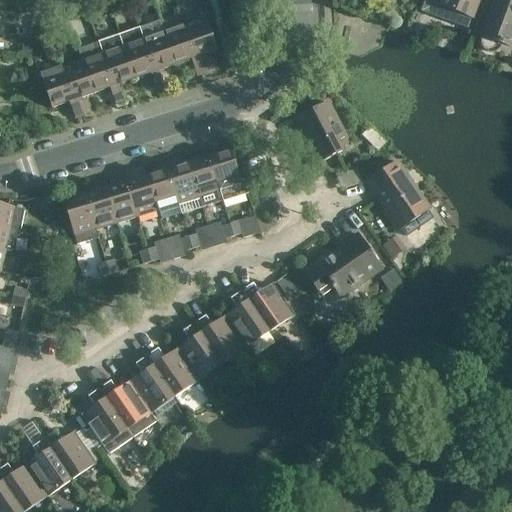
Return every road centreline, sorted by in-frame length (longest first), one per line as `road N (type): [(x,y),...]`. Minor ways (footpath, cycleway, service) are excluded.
road 1 (residential): [(0,431),(15,421),(23,382),(45,367),(69,372),(179,297),(176,274),(264,252),(299,230)]
road 2 (tertiary): [(0,175),(247,97)]
